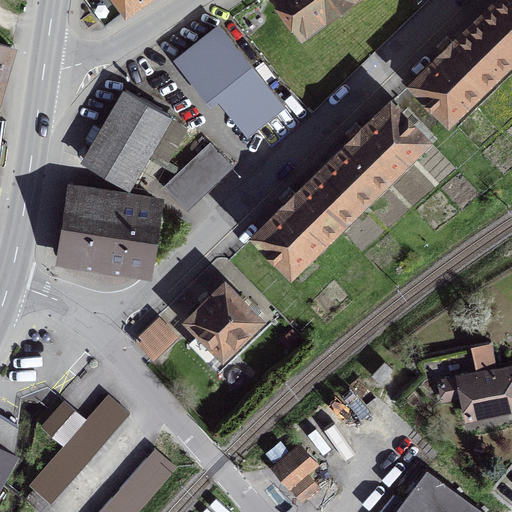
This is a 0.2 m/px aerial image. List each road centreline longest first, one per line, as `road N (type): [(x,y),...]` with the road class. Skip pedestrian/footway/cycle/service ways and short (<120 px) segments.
road 1 (residential): [(70,306),(138,299),(448,0)]
road 2 (residential): [(251,511),(217,462),(70,306)]
road 3 (primary): [(9,290),(43,73)]
road 4 (residential): [(190,0),(112,50),(43,73)]
